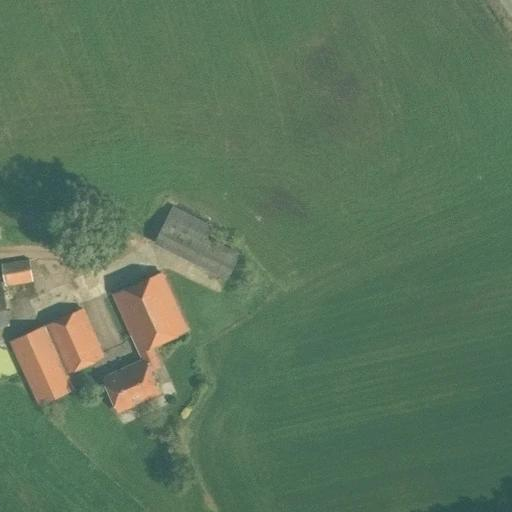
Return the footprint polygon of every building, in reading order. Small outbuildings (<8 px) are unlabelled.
[(227,279),(240,254),(168,218),(155,243),(227,279)] [(5,286),(33,282),(29,260),(2,264),(5,286)] [(117,415),(159,396),(149,374),(161,368),(152,348),(187,332),(161,274),(113,296),(142,360),(101,379),(117,415)] [(0,331),(11,329),(0,276),(0,331)] [(39,406),(74,390),(67,373),(104,357),(83,309),(10,342),(39,406)]
